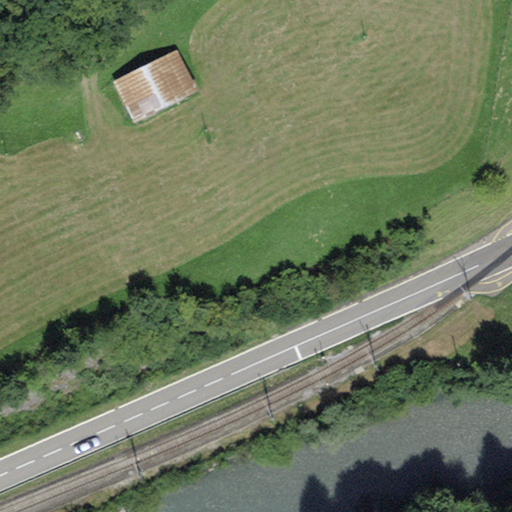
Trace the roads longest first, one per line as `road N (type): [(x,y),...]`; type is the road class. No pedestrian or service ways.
road 1 (primary): [(511,250),(0,475)]
road 2 (track): [(127,0),(88,70),(91,116)]
